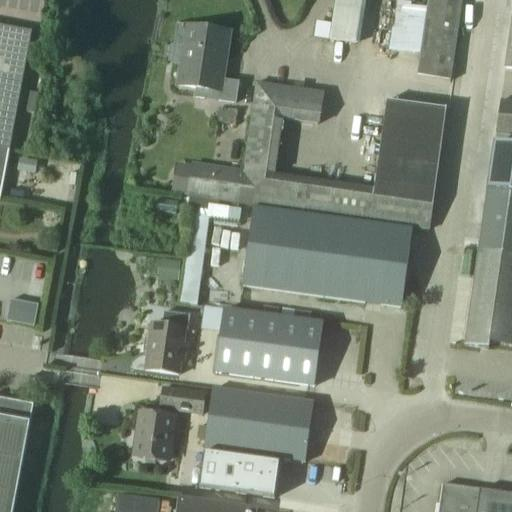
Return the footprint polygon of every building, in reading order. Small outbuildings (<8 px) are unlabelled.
[(451,82),(462,0),(428,0),(418,77),(451,82)] [(32,34),(0,27),(0,150),(10,152),(32,34)] [(235,105),(238,85),(223,83),(230,34),(179,27),(173,65),(181,66),(178,88),(197,90),(195,99),(235,105)] [(256,84),(243,174),(194,167),(189,196),(429,231),(446,111),(387,102),(374,191),(275,176),(283,121),(319,126),(324,94),(256,84)] [(496,135),(511,136),(511,104),(501,103),(496,135)] [(511,148),(494,146),(465,348),(489,352),(490,346),(511,349),(511,148)] [(20,159),(17,173),(35,176),(38,163),(20,159)] [(209,207),(208,219),(239,224),(241,211),(209,207)] [(401,311),(412,232),(254,210),(243,289),(401,311)] [(158,279),(180,282),(182,264),(160,261),(158,279)] [(11,302),(7,323),(34,329),(39,307),(11,302)] [(314,388),(323,326),(224,312),(215,374),(314,388)] [(188,332),(190,317),(164,314),(162,327),(152,325),(145,372),(179,377),(186,332),(188,332)] [(31,378),(28,390),(40,392),(42,380),(31,378)] [(142,416),(135,459),(167,464),(170,445),(168,444),(169,437),(171,438),(173,420),(170,420),(171,414),(203,419),(206,395),(163,389),(160,413),(163,413),(162,419),(162,418),(142,416)] [(305,465),(313,405),(213,391),(205,451),(305,465)] [(0,467),(22,471),(34,407),(0,400),(0,467)] [(279,465),(204,455),(199,490),(274,501),(279,465)] [(0,511),(4,511),(13,511),(22,471),(0,467),(0,511)] [(511,511),(511,497),(441,488),(437,511),(511,511)] [(119,497),(116,511),(158,511),(159,503),(119,497)] [(257,511),(178,500),(175,511),(257,511)] [(159,503),(158,511),(168,511),(170,504),(159,503)]
